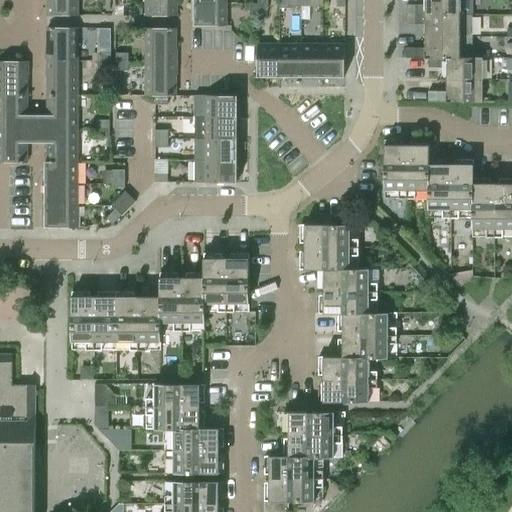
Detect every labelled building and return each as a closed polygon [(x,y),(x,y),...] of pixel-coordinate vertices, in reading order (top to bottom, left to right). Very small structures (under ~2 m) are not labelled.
[(78,16),(77,0),(47,0),(47,16),(78,16)] [(175,0),(145,0),(145,16),(176,16),(175,0)] [(472,15),(472,0),(424,0),(425,5),(406,5),(406,14),(472,15)] [(258,16),(258,3),(257,3),(249,3),(249,16),(258,16)] [(258,16),(266,16),(267,3),(258,3),(258,16)] [(226,26),(226,4),(191,4),(191,15),(193,15),(193,26),(226,26)] [(128,15),(140,15),(140,6),(129,6),(128,15)] [(472,36),(472,15),(406,14),(406,24),(424,24),(424,36),(472,36)] [(47,61),(77,61),(77,28),(47,27),(47,61)] [(145,62),(176,62),(176,28),(145,28),(145,62)] [(472,57),(472,36),(424,36),(424,48),(406,48),(406,58),(428,58),(460,58),(460,57),(472,57)] [(257,44),(257,77),(267,77),(267,79),(280,80),(280,44),(257,44)] [(302,44),(280,44),(280,80),(291,79),(291,77),(301,77),(302,44)] [(322,44),(302,44),(301,77),(311,77),(311,80),(322,80),(322,44)] [(344,44),(322,44),(322,80),(334,80),(334,77),(344,77),(344,44)] [(97,61),(111,61),(111,53),(97,53),(97,61)] [(116,61),(129,61),(129,53),(116,53),(116,61)] [(482,80),(482,57),(472,57),(460,57),(460,58),(428,58),(428,67),(447,67),(447,79),(482,80)] [(27,61),(0,61),(0,94),(27,95),(27,61)] [(77,95),(77,61),(47,61),(47,95),(77,95)] [(97,61),(98,70),(111,70),(111,61),(97,61)] [(116,70),(129,70),(129,61),(116,61),(116,70)] [(176,62),(145,62),(145,96),(175,96),(176,62)] [(482,102),(482,80),(447,79),(447,91),(428,91),(428,102),(482,102)] [(0,128),(27,129),(27,95),(0,94),(0,128)] [(47,128),(77,128),(77,95),(47,95),(47,128)] [(204,95),(204,96),(204,116),(240,116),(240,106),(237,106),(237,95),(204,95)] [(168,97),(155,97),(155,105),(168,105),(168,97)] [(204,116),(204,138),(237,138),(237,129),(240,129),(240,116),(204,116)] [(97,129),(110,129),(110,120),(97,120),(97,129)] [(0,162),(27,163),(27,129),(0,128),(0,162)] [(77,128),(47,128),(47,162),(77,162),(77,128)] [(110,137),(110,129),(97,129),(97,137),(110,137)] [(156,139),(168,139),(168,130),(155,130),(156,139)] [(204,138),(204,160),(240,161),(240,149),(237,149),(237,138),(204,138)] [(168,139),(156,139),(156,147),(168,147),(168,139)] [(384,199),(406,199),(407,145),(398,145),(398,140),(384,140),(384,199)] [(429,159),(429,140),(416,140),(416,145),(407,145),(406,199),(428,199),(429,159)] [(441,164),(441,159),(429,159),(428,199),(428,218),(450,218),(451,164),(441,164)] [(472,179),(473,179),(473,159),(460,159),(460,164),(451,164),(450,218),(472,218),(472,179)] [(204,160),(204,182),(237,182),(237,172),(240,172),(240,161),(204,160)] [(42,183),(77,183),(77,162),(47,162),(45,162),(45,172),(42,172),(42,183)] [(113,187),(125,187),(125,170),(113,170),(113,187)] [(155,182),(168,182),(168,173),(155,173),(155,182)] [(511,178),(504,179),(504,184),(495,184),(494,237),(511,237),(511,178)] [(495,184),(485,183),(485,179),(473,179),(472,179),(472,218),(472,237),(494,237),(495,184)] [(44,205),(77,205),(77,183),(42,183),(42,195),(45,195),(44,205)] [(122,215),(136,201),(125,191),(112,205),(115,209),(122,215)] [(77,228),(77,205),(44,205),(44,215),(42,215),(42,227),(77,228)] [(113,224),(122,215),(115,209),(107,218),(113,224)] [(304,238),(304,247),(358,247),(358,225),(300,224),(300,238),(304,238)] [(299,270),(319,270),(319,269),(358,269),(358,247),(304,247),(304,256),(300,256),(299,270)] [(204,253),(204,272),(204,312),(226,312),(226,258),(217,258),(217,253),(204,253)] [(235,258),(226,258),(226,312),(249,312),(249,253),(235,253),(235,258)] [(323,282),(323,291),(377,292),(377,269),(358,269),(319,269),(319,270),(319,282),(323,282)] [(160,331),(182,331),(182,277),(173,277),(173,272),(159,272),(159,292),(160,292),(160,331)] [(182,277),(182,331),(204,331),(204,312),(204,272),(191,272),(191,277),(182,277)] [(71,350),(94,350),(94,296),(85,296),(85,291),(71,291),(71,350)] [(94,350),(116,350),(116,291),(103,291),(103,296),(94,296),(94,350)] [(116,350),(138,350),(138,296),(129,296),(129,292),(116,291),(116,350)] [(377,313),(377,292),(323,291),(323,300),(319,300),(319,314),(338,314),(338,313),(377,314),(377,313)] [(147,296),(138,296),(138,350),(160,350),(160,331),(160,292),(159,292),(147,292),(147,296)] [(343,326),(342,335),(396,336),(396,313),(377,313),(377,314),(338,313),(338,314),(338,326),(343,326)] [(338,344),(338,357),(377,357),(377,358),(396,358),(396,336),(342,335),(342,344),(338,344)] [(0,511),(35,511),(36,385),(12,385),(12,353),(0,353),(0,511)] [(323,370),(323,379),(377,379),(377,358),(377,357),(338,357),(318,356),(318,370),(323,370)] [(323,388),(318,388),(318,402),(377,402),(377,379),(323,379),(323,388)] [(146,407),(200,407),(200,398),(205,398),(205,384),(146,384),(146,407)] [(200,416),(200,407),(146,407),(146,429),(165,429),(205,429),(205,428),(205,416),(200,416)] [(288,425),(288,434),(342,435),(342,412),(284,412),(283,425),(288,425)] [(165,429),(165,451),(219,451),(219,442),(224,442),(224,428),(205,428),(205,429),(165,429)] [(283,444),(283,456),(283,457),(323,457),(342,457),(342,435),(288,434),(288,444),(283,444)] [(219,451),(165,451),(165,473),(224,473),(224,460),(219,460),(219,451)] [(269,469),(269,478),(323,479),(323,457),(283,457),(283,456),(264,456),(264,469),(269,469)] [(264,501),(289,501),(323,501),(323,479),(269,478),(269,488),(264,488),(264,501)] [(165,504),(219,504),(219,495),(224,495),(224,481),(165,481),(165,504)] [(289,511),(289,501),(265,502),(264,511),(289,511)]
